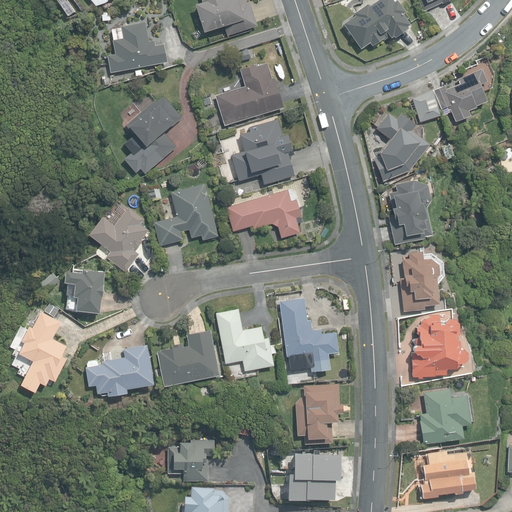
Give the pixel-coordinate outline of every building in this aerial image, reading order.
[(57,0),(68,15),(74,11),(66,0),(66,1),(65,0),(57,0)] [(224,26),(227,35),(256,26),(248,2),(246,3),(245,0),(201,0),(202,2),(195,4),(204,32),(224,26)] [(343,23),(361,48),(369,42),(372,46),(383,38),(384,39),(388,36),(389,38),(393,36),(394,38),(408,28),(407,27),(409,25),(402,14),(404,12),(395,0),(394,0),(393,1),(391,0),(376,0),(368,6),(366,4),(353,13),(354,15),(343,23)] [(417,0),(423,11),(442,2),(442,3),(449,0),(417,0)] [(107,56),(110,72),(167,61),(164,43),(155,45),(154,41),(149,42),(145,21),(121,26),(121,28),(111,29),(113,39),(112,40),(115,54),(107,56)] [(215,95),(224,125),(282,107),(273,77),(271,78),(266,63),(256,66),(255,64),(240,69),(245,86),(215,95)] [(220,76),(223,79),(229,77),(230,73),(229,68),(225,66),(220,68),(218,72),(220,76)] [(450,109),(455,121),(469,115),(467,111),(475,107),(474,106),(486,101),(479,84),(485,81),(480,69),(457,79),(459,84),(446,89),(444,86),(433,90),(441,108),(446,106),(448,110),(450,109)] [(411,96),(420,122),(440,114),(431,89),(411,96)] [(141,168),(144,173),(177,146),(164,131),(181,117),(164,96),(157,102),(155,99),(125,124),(133,135),(124,143),(132,152),(124,158),(136,172),(141,168)] [(396,119),(387,113),(375,130),(389,139),(380,152),(382,159),(374,161),(382,181),(408,172),(428,143),(411,131),(415,124),(400,114),(396,119)] [(282,136),(278,119),(249,127),(250,132),(239,135),(244,151),(230,155),(238,181),(260,175),(263,184),(294,175),(288,156),(293,155),(288,134),(282,136)] [(445,159),(453,156),(450,145),(442,147),(445,159)] [(388,215),(394,244),(423,238),(423,236),(430,234),(424,207),(429,199),(426,184),(414,187),(413,180),(394,184),(396,191),(388,192),(393,214),(388,215)] [(203,182),(167,189),(172,215),(149,221),(155,245),(180,240),(178,231),(185,228),(188,236),(198,234),(199,240),(216,235),(203,182)] [(162,198),(159,186),(143,191),(146,203),(162,198)] [(278,227),(281,237),(300,232),(295,218),(300,216),(296,200),(290,201),(287,189),(226,207),(233,231),(252,225),(253,228),(271,223),(278,227)] [(106,257),(125,271),(138,254),(133,250),(134,248),(138,247),(141,242),(141,239),(148,230),(140,223),(144,219),(128,206),(114,225),(103,216),(89,234),(110,251),(106,257)] [(399,278),(402,311),(424,308),(424,305),(438,303),(435,277),(438,274),(437,264),(429,258),(422,258),(421,251),(408,252),(409,258),(402,259),(404,277),(399,278)] [(100,313),(105,271),(74,267),(73,271),(65,270),(63,282),(69,283),(65,307),(100,313)] [(63,280),(58,274),(43,285),(48,291),(63,280)] [(303,297),(277,298),(286,370),(309,367),(310,372),(328,369),(326,353),(336,351),(334,332),(322,334),(321,329),(311,330),(309,318),(306,318),(303,297)] [(237,308),(214,312),(223,364),(241,361),(243,370),(272,365),(268,338),(261,339),(258,326),(241,329),(237,308)] [(53,323),(32,310),(9,354),(22,359),(20,368),(46,382),(59,359),(54,355),(57,346),(45,339),(53,323)] [(411,352),(412,376),(445,375),(445,368),(455,368),(459,363),(463,362),(466,358),(466,352),(462,349),(457,349),(456,335),(458,331),(457,323),(452,318),(447,318),(445,321),(445,323),(438,323),(438,314),(429,315),(429,318),(423,318),(420,321),(420,325),(417,325),(416,326),(416,330),(418,330),(419,344),(414,345),(413,347),(413,351),(411,352)] [(157,351),(163,385),(219,375),(210,329),(186,334),(188,345),(182,346),(182,343),(172,345),(172,348),(160,350),(157,351)] [(153,384),(147,345),(123,349),(124,357),(101,361),(102,364),(98,365),(97,362),(95,360),(88,361),(86,364),(87,367),(85,367),(88,386),(95,385),(97,393),(106,391),(107,395),(127,392),(126,389),(153,384)] [(303,434),(304,443),(332,441),(330,421),(337,420),(336,413),(343,413),(342,403),(339,403),(338,383),(303,385),(304,397),(300,397),(295,403),(297,435),(303,434)] [(419,420),(422,444),(463,438),(461,425),(470,424),(466,395),(451,397),(449,388),(422,392),(425,412),(419,413),(420,420),(419,420)] [(216,455),(216,438),(192,438),(192,440),(178,440),(178,445),(167,445),(167,472),(182,472),(182,478),(210,479),(209,465),(210,455),(216,455)] [(420,484),(422,497),(437,495),(436,493),(453,490),(453,493),(461,491),(461,489),(474,487),(472,475),(473,475),(472,470),(467,470),(465,459),(466,459),(465,451),(446,454),(446,449),(427,452),(428,463),(422,464),(424,477),(423,477),(424,483),(420,484)] [(292,469),(288,469),(287,495),(332,497),(333,476),(336,476),(337,452),(293,451),(292,469)] [(226,491),(192,488),(191,499),(186,499),(185,511),(191,511),(229,511),(230,498),(226,491)]
